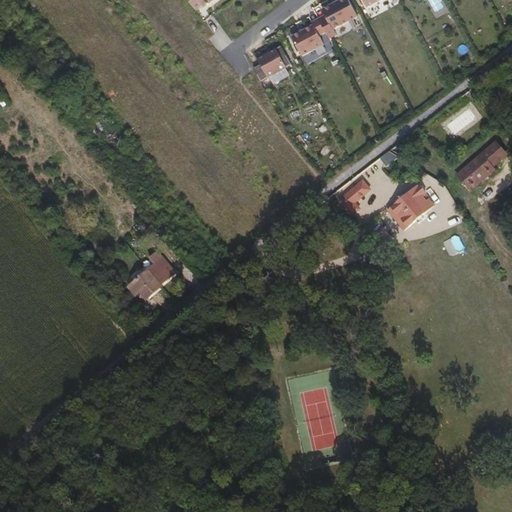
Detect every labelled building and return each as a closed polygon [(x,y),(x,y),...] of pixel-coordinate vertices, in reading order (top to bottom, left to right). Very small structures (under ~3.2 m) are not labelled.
[(189,0),(196,9),(202,4),(204,7),(213,0),(189,0)] [(319,18),(312,21),(314,26),(292,37),(302,55),(325,44),(320,35),(326,32),(319,18)] [(277,49),(258,59),(267,76),(286,66),(284,62),(289,59),(284,50),(279,53),(277,49)] [(494,149),(496,148),(492,143),(454,174),(461,184),(486,164),(490,169),(502,159),(494,149)] [(351,201),(366,189),(359,181),(335,200),(347,214),(356,208),(351,201)] [(400,232),(430,207),(413,187),(383,210),(400,232)] [(146,298),(176,272),(164,257),(129,287),(135,295),(140,291),(146,298)]
